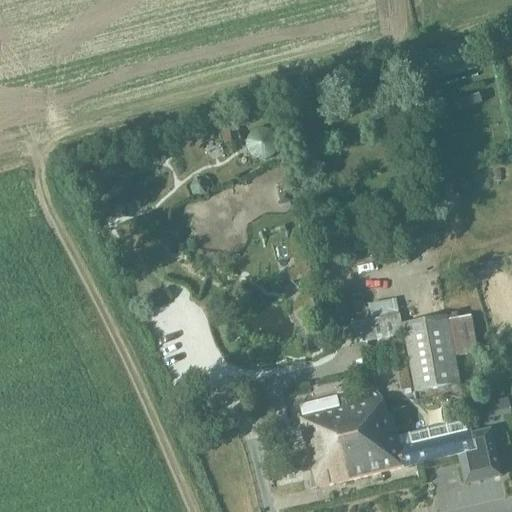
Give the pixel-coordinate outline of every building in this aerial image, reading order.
[(418,74),(422,87),(468,74),(465,61),(418,74)] [(247,145),(247,147),(247,149),(247,151),(248,153),(249,155),(250,157),(251,158),(253,160),(255,161),(257,162),(259,162),(261,163),(263,163),(265,163),(268,162),(270,161),(271,160),(273,159),(275,157),(276,155),(277,154),(278,152),(278,149),(278,147),(278,145),(278,143),(277,141),(276,139),(275,137),(273,136),(272,134),(270,133),(268,132),(266,132),(264,131),(262,131),(259,132),(257,132),(255,133),(253,134),(252,135),(250,137),(249,139),(248,141),(247,143),(247,145)] [(105,158),(94,161),(106,174),(120,170),(117,156),(105,158)] [(199,200),(206,198),(209,191),(207,184),(200,180),(193,183),(189,190),(192,197),(199,200)] [(396,301),(368,307),(371,323),(399,317),(396,301)] [(457,387),(453,358),(477,354),(471,317),(458,319),(457,314),(450,315),(451,321),(447,321),(448,324),(404,331),(415,394),(457,387)] [(352,327),(355,347),(405,337),(401,317),(371,323),(352,327)] [(472,435),(467,436),(464,424),(408,438),(411,447),(398,451),(391,419),(387,420),(382,400),(350,408),(349,400),(337,403),(337,400),(301,408),(303,419),(301,420),(317,490),(476,453),(472,435)] [(497,403),(486,405),(489,417),(500,415),(497,403)] [(460,457),(466,486),(501,479),(490,431),(472,435),(476,453),(460,457)]
